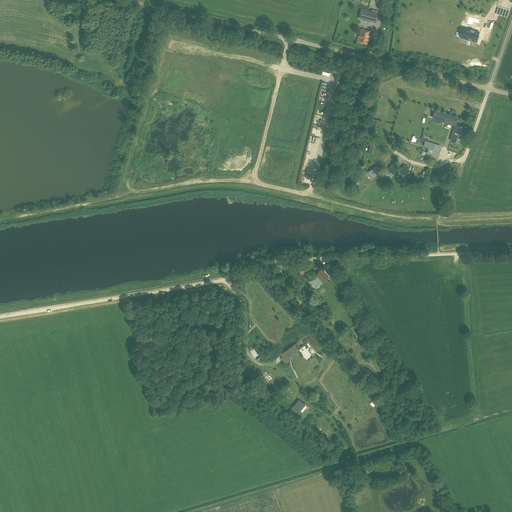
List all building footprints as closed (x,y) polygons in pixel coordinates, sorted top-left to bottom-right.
[(359,19),(376,23),(379,12),(378,12),(378,11),(372,9),(372,11),(361,8),(359,19)] [(470,14),(468,20),(473,22),(474,19),(480,20),(481,17),(470,14)] [(466,25),(463,35),(468,36),(468,37),(472,38),(476,39),(479,29),(475,28),(475,27),(471,26),(466,25)] [(368,44),(371,31),(361,29),(360,36),(358,36),(357,42),(368,44)] [(423,90),(410,86),(408,92),(421,96),(423,90)] [(458,97),(456,103),(469,106),(470,100),(458,97)] [(447,121),(456,124),(458,118),(435,111),(433,118),(447,122),(447,121)] [(465,133),(465,132),(466,128),(456,125),(451,141),(460,144),(464,132),(465,133)] [(426,141),(424,147),(433,150),(435,144),(426,141)] [(439,153),(428,149),(425,157),(431,158),(431,157),(438,159),(439,153)] [(392,176),(397,166),(393,163),(386,172),(392,176)] [(375,176),(383,168),(379,164),(370,171),(375,176)] [(405,178),(408,167),(404,164),(397,174),(405,178)] [(420,195),(420,203),(428,204),(428,195),(420,195)] [(322,283),(329,277),(321,269),(315,275),(322,283)] [(301,307),(298,310),(297,310),(304,318),(307,315),(301,307)] [(310,332),(293,344),(281,353),(283,356),(281,357),(285,363),(291,359),(290,355),(297,349),(308,341),(314,349),(320,345),(310,332)] [(319,344),(323,342),(318,334),(314,336),(319,344)] [(292,409),(298,414),(305,404),(299,400),(292,409)]
